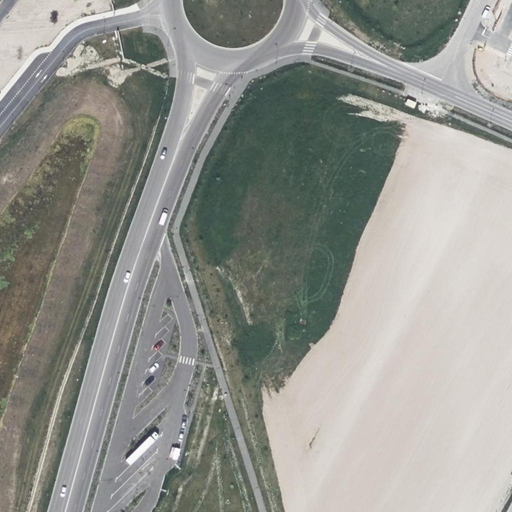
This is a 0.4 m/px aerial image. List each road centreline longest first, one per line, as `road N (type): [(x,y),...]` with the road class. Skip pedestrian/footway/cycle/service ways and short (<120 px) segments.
road 1 (unclassified): [(161,182),(64,511)]
road 2 (unclassified): [(275,49),(308,47),(436,87)]
road 3 (unclassified): [(436,87),(350,42),(300,0)]
road 4 (unclassified): [(187,46),(187,79),(161,182)]
road 5 (unclassified): [(161,182),(231,64)]
